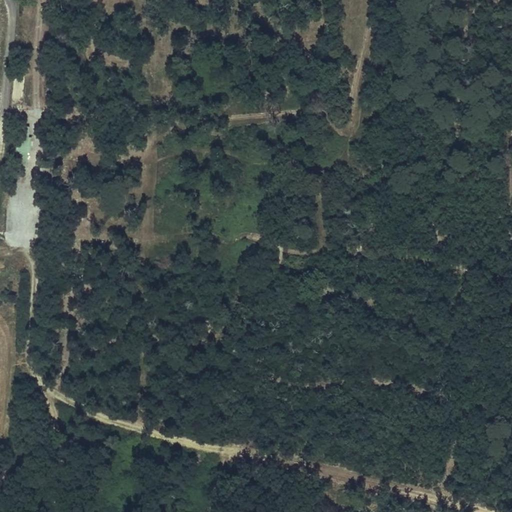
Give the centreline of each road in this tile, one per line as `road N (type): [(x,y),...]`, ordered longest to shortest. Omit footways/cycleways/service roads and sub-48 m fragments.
road 1 (track): [(22,251),(34,271),(33,366),(42,389),(101,416),(492,511)]
road 2 (track): [(0,256),(31,241),(46,0)]
